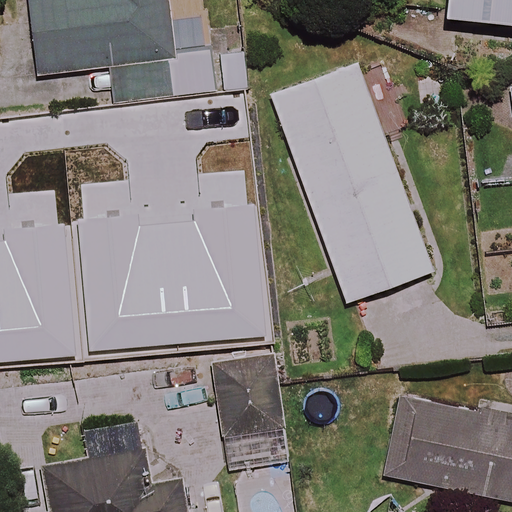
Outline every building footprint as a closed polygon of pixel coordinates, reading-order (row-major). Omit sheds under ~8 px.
[(172,56),(163,0),(22,0),(34,77),(110,65),(117,111),(245,91),(239,46),(172,56)] [(511,0),(438,0),(437,18),(511,23),(511,0)] [(428,271),(353,65),(268,96),(343,302),(428,271)] [(0,351),(141,349),(139,268),(83,269),(81,183),(4,185),(6,253),(0,252),(0,351)] [(289,461),(273,364),(209,374),(225,471),(289,461)] [(511,416),(392,397),(379,478),(511,499),(511,416)] [(141,487),(130,421),(80,430),(85,459),(40,467),(48,511),(182,511),(177,481),(141,487)]
